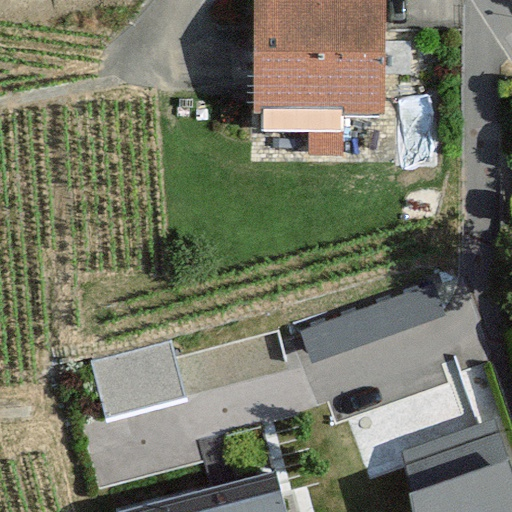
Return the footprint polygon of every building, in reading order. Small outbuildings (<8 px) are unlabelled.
[(377,0),(252,0),(251,97),(258,98),(258,121),(310,122),(309,154),(337,154),(337,107),(377,107),(377,0)] [(316,361),(449,317),(438,284),(305,328),(316,361)] [(173,339),(92,361),(109,421),(189,399),(173,339)] [(410,448),(420,511),(511,511),(511,472),(494,423),(410,448)] [(285,511),(274,467),(118,509),(119,511),(285,511)]
